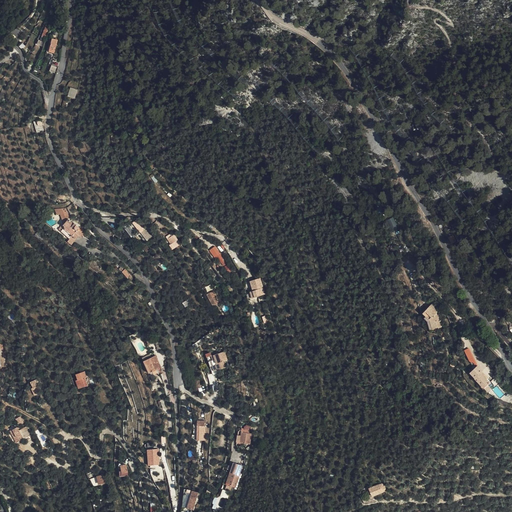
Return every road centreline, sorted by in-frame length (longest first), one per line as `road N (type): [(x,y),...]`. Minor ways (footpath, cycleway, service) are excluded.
road 1 (unclassified): [(511,366),(344,68),(261,0)]
road 2 (unknown): [(162,511),(149,479),(111,429),(101,432),(98,456),(68,433),(58,467),(24,444)]
